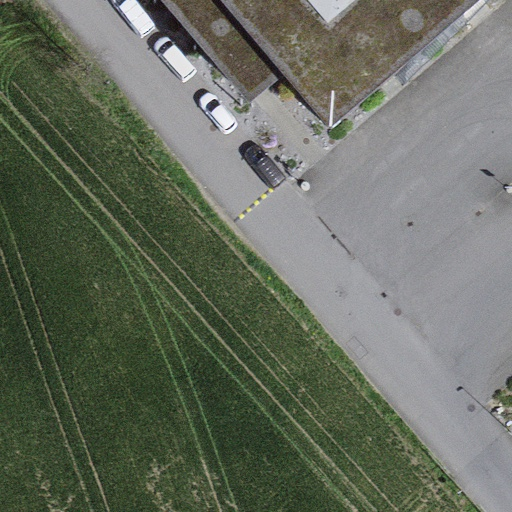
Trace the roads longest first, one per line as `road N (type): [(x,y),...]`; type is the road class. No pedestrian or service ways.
road 1 (unclassified): [(417,383),(98,0)]
road 2 (unclassified): [(511,494),(417,383)]
road 3 (residential): [(511,309),(417,383)]
